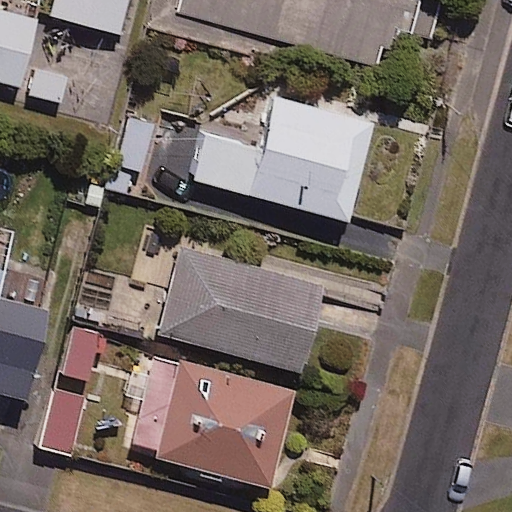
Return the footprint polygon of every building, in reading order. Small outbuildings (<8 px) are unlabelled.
[(128,0),(56,0),(52,17),(119,35),(128,0)] [(383,44),(406,51),(419,0),(181,0),(176,24),(278,51),(280,42),(377,67),(383,44)] [(38,23),(0,12),(0,83),(20,88),(38,23)] [(375,125),(275,98),(260,151),(206,136),(193,182),(348,224),(375,125)] [(152,124),(126,117),(113,165),(140,172),(152,124)] [(0,294),(13,232),(0,229),(0,397),(30,404),(49,314),(0,304),(0,294)] [(326,292),(185,251),(160,335),(302,376),(326,292)] [(101,336),(75,328),(61,375),(87,383),(101,336)] [(295,395),(156,359),(131,454),(270,490),(295,395)] [(85,401),(54,393),(41,447),(71,455),(85,401)]
